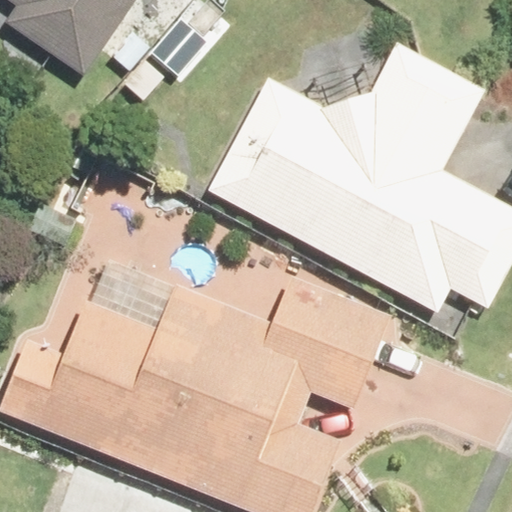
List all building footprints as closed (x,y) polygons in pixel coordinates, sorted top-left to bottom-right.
[(21,0),(28,5),(13,25),(95,82),(152,0),(21,0)] [(222,20),(198,0),(195,0),(160,41),(185,63),(222,20)] [(277,84),(222,191),(443,303),(455,280),(499,303),(511,277),(511,209),(450,178),(493,93),(410,50),(387,95),(333,112),(277,84)] [(92,215),(48,196),(30,238),(75,256),(92,215)] [(1,417),(251,511),(327,511),(353,446),(305,428),(320,388),(365,406),(396,326),(304,291),(289,329),(188,291),(175,326),(96,296),(76,348),(34,331),(1,417)]
